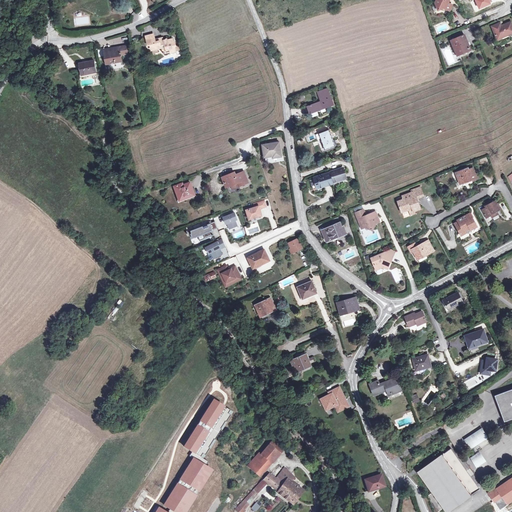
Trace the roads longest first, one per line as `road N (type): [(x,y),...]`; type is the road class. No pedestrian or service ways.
road 1 (residential): [(248,0),(283,85),(303,224),(324,259),(388,309)]
road 2 (tertiary): [(180,0),(107,34),(39,41),(0,89)]
road 3 (residential): [(350,380),(395,493),(392,511)]
road 4 (residential): [(511,245),(388,309)]
